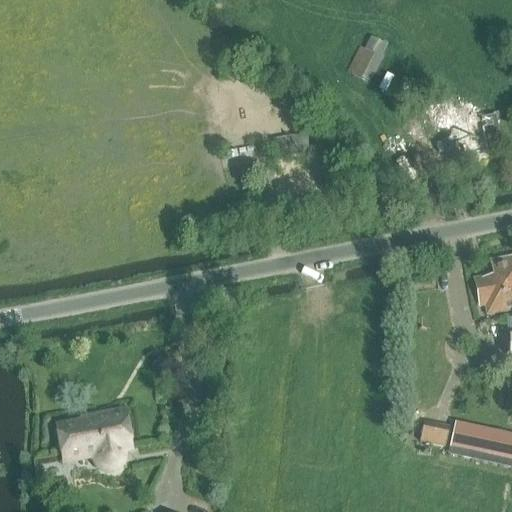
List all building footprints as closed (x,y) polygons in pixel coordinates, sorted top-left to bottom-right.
[(433,106),(427,108),(430,121),(436,119),(437,128),(450,125),(451,128),(457,127),(457,124),(456,119),(457,119),(454,102),(451,103),(450,96),(441,98),(443,104),(433,106)] [(457,127),(463,157),(488,151),(486,143),(495,141),(498,135),(495,117),(481,119),(457,124),(457,127)] [(307,151),(276,157),(278,169),(309,163),(307,151)] [(511,324),(510,324),(511,362),(511,361),(511,260),(492,264),(495,281),(476,284),(482,318),(511,312),(511,324)] [(59,430),(65,462),(129,450),(122,415),(81,422),(81,425),(59,430)] [(511,437),(455,425),(450,449),(511,462),(511,437)]
